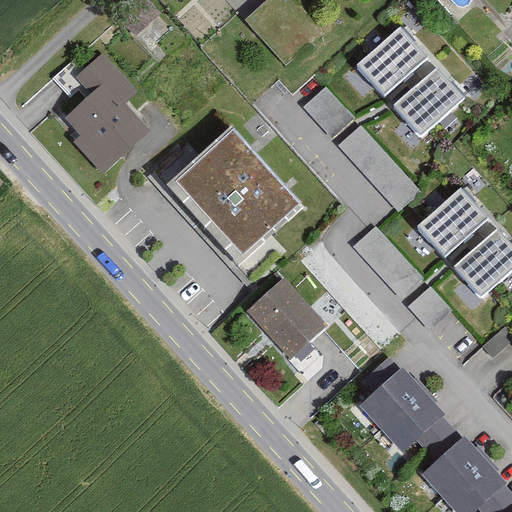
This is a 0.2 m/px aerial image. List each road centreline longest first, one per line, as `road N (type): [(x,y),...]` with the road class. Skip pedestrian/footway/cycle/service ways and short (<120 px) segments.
road 1 (tertiary): [(0,136),(342,511)]
road 2 (residential): [(511,438),(339,241),(366,202),(277,101)]
